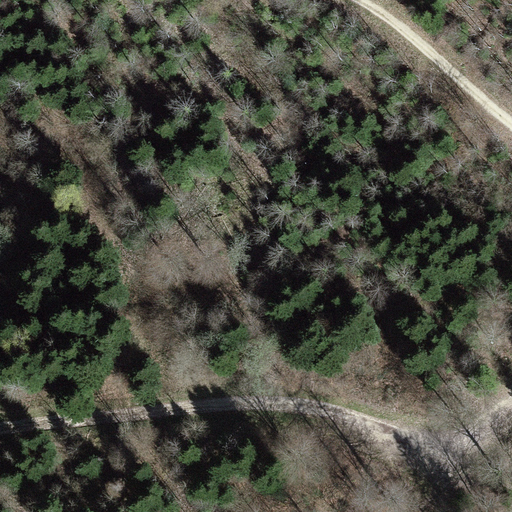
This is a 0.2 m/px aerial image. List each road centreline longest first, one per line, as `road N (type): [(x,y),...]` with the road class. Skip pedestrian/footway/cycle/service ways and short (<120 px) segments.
road 1 (track): [(0,428),(275,401),(318,403),(469,445),(511,405)]
road 2 (track): [(511,123),(360,0)]
